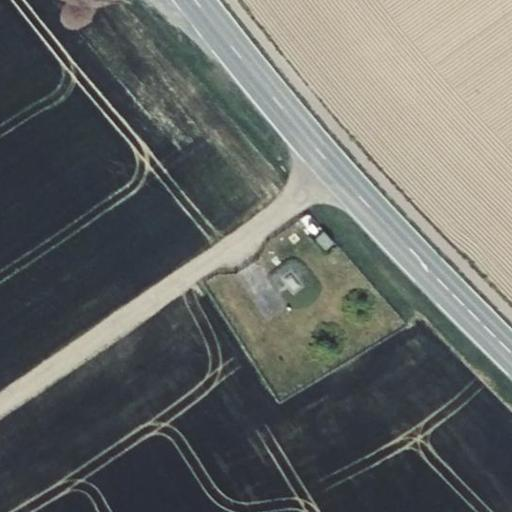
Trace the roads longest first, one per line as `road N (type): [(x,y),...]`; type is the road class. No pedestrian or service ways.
road 1 (tertiary): [(194,0),(334,171),(511,351)]
road 2 (track): [(0,400),(334,171)]
